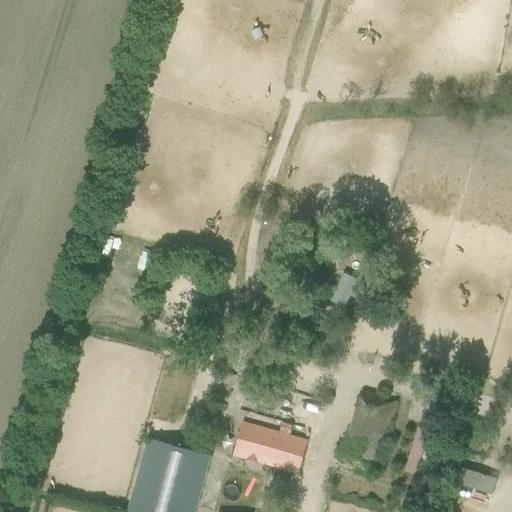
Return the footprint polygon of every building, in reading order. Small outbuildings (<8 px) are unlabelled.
[(123,147),(134,151),(141,130),(134,128),(134,130),(129,128),(123,147)] [(358,251),(347,234),(328,247),(339,263),(358,251)] [(356,291),(360,277),(340,271),(336,286),(356,291)] [(336,317),(342,296),(323,290),(317,311),(336,317)] [(329,345),(335,323),(315,317),(308,340),(329,345)] [(382,448),(396,405),(360,394),(337,466),(373,477),(379,458),(382,448)] [(281,424),(278,433),(242,422),(231,456),(296,475),(306,441),(288,436),(290,427),(281,424)] [(424,480),(436,443),(420,438),(408,475),(424,480)] [(193,511),(209,457),(147,440),(126,511),(193,511)]
